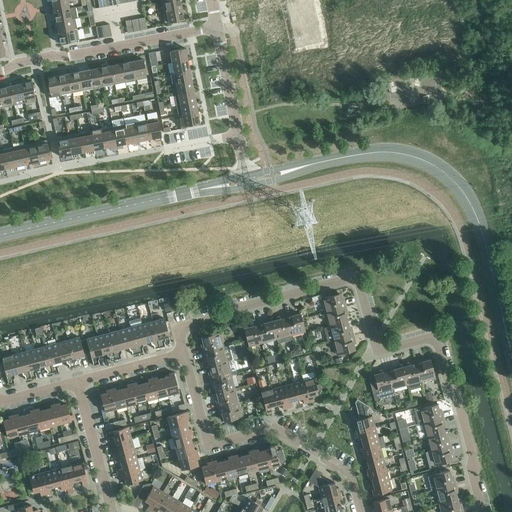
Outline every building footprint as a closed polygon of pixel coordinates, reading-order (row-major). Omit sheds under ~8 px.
[(55,0),(52,1),(54,11),(69,8),(67,0),(55,0)] [(169,0),(160,2),(162,13),(182,9),(180,0),(169,0)] [(313,0),(290,0),(298,39),(294,40),(296,49),(322,44),(313,0)] [(56,22),(75,18),(77,18),(75,7),(69,8),(54,11),(56,22)] [(182,9),(162,13),(164,23),(184,19),(182,9)] [(145,17),(138,18),(140,30),(147,29),(145,17)] [(56,22),(58,33),(77,29),(75,18),(56,22)] [(138,18),(131,20),(133,31),(140,30),(138,18)] [(109,24),(103,25),(105,37),(112,36),(109,24)] [(105,37),(103,25),(96,27),(98,38),(105,37)] [(77,29),(58,33),(60,44),(79,40),(77,29)] [(170,51),(172,62),(187,59),(185,48),(170,51)] [(143,59),(132,61),(136,80),(147,78),(143,59)] [(172,62),(174,72),(189,70),(187,59),(172,62)] [(132,61),(122,63),(125,82),(136,80),(132,61)] [(122,63),(111,65),(115,84),(125,82),(122,63)] [(111,65),(100,68),(104,86),(115,84),(111,65)] [(100,68),(90,70),(93,88),(104,86),(100,68)] [(90,70),(79,72),(83,91),(93,88),(90,70)] [(170,73),(173,84),(191,80),(189,70),(174,72),(170,73)] [(79,72),(68,74),(72,93),(83,91),(79,72)] [(68,74),(57,76),(61,95),(72,93),(68,74)] [(61,95),(57,76),(47,78),(50,97),(61,95)] [(173,84),(175,95),(194,91),(191,80),(173,84)] [(31,81),(21,84),(25,102),(36,100),(31,81)] [(21,84),(10,86),(14,105),(25,102),(21,84)] [(10,86),(0,88),(0,90),(4,107),(14,105),(10,86)] [(175,95),(177,106),(196,102),(194,91),(175,95)] [(177,106),(179,116),(198,113),(196,102),(177,106)] [(198,113),(179,116),(181,129),(187,128),(186,126),(200,123),(198,113)] [(112,121),(113,127),(117,149),(124,147),(123,144),(128,143),(124,124),(123,118),(112,121)] [(158,118),(147,120),(150,139),(155,138),(155,141),(162,140),(162,141),(162,140),(158,118)] [(147,120),(135,122),(140,144),(146,143),(145,140),(150,139),(147,120)] [(135,122),(124,124),(128,143),(132,142),(133,146),(140,144),(135,122)] [(113,127),(101,129),(105,148),(110,147),(110,150),(117,149),(113,127)] [(101,129),(90,131),(94,153),(101,152),(101,148),(105,148),(101,129)] [(90,131),(79,133),(83,152),(88,151),(88,154),(94,153),(90,131)] [(79,133),(68,135),(72,158),(79,156),(78,153),(83,152),(79,133)] [(72,158),(68,135),(56,138),(60,156),(65,155),(66,159),(72,158)] [(47,139),(36,142),(41,164),(47,163),(46,159),(51,158),(47,139)] [(36,142),(24,145),(29,163),(33,162),(34,166),(41,164),(36,142)] [(24,145),(13,147),(18,169),(24,168),(24,164),(29,163),(24,145)] [(13,147),(2,150),(6,168),(11,167),(11,171),(18,169),(13,147)] [(322,298),(326,312),(346,307),(344,301),(342,301),(340,293),(322,298)] [(326,312),(329,326),(347,322),(345,314),(348,313),(346,307),(326,312)] [(292,313),(285,315),(291,335),(305,331),(300,313),(292,315),(292,313)] [(272,321),(277,339),(278,342),(280,343),(290,340),(292,338),(291,335),(285,315),(279,317),(280,319),(272,321)] [(129,321),(131,327),(138,353),(143,352),(141,344),(147,342),(142,324),(141,318),(129,321)] [(164,318),(153,321),(160,348),(165,346),(163,338),(169,336),(164,318)] [(153,321),(142,324),(147,342),(152,340),(155,349),(160,348),(153,321)] [(264,321),(258,322),(263,343),(277,339),(272,321),(265,323),(264,321)] [(263,343),(258,322),(251,324),(252,326),(244,328),(247,340),(249,346),(263,343)] [(328,342),(333,340),(353,335),(352,328),(349,329),(347,322),(329,326),(324,328),(328,342)] [(131,327),(120,330),(125,348),(130,346),(133,355),(138,353),(131,327)] [(120,330),(109,333),(116,359),(121,358),(119,349),(125,348),(120,330)] [(201,346),(203,352),(223,347),(220,332),(202,337),(204,345),(201,346)] [(109,333),(98,336),(103,354),(108,352),(110,361),(116,359),(109,333)] [(353,335),(333,340),(337,354),(355,350),(353,342),(355,341),(353,335)] [(103,354),(98,336),(86,339),(94,365),(99,364),(97,355),(103,354)] [(79,337),(68,340),(75,366),(80,365),(78,357),(84,355),(79,337)] [(68,340),(57,343),(62,361),(67,359),(70,368),(75,366),(68,340)] [(57,343),(46,346),(53,372),(58,371),(56,362),(62,361),(57,343)] [(46,346),(35,349),(40,367),(45,365),(48,374),(53,372),(46,346)] [(209,365),(227,361),(230,360),(232,359),(228,346),(226,346),(223,347),(203,352),(205,358),(207,358),(209,365)] [(35,349),(24,352),(31,378),(36,377),(34,368),(40,367),(35,349)] [(24,352),(13,355),(18,373),(23,371),(26,380),(31,378),(24,352)] [(18,373),(13,355),(2,358),(9,384),(14,383),(12,374),(18,373)] [(422,359),(415,361),(421,381),(435,377),(430,359),(422,362),(422,359)] [(209,373),(211,380),(231,374),(227,361),(209,365),(211,373),(209,373)] [(402,367),(407,385),(408,388),(410,389),(420,386),(422,384),(421,381),(415,361),(409,363),(410,365),(402,367)] [(394,367),(387,368),(393,389),(407,385),(402,367),(395,369),(394,367)] [(393,389),(387,368),(381,370),(382,372),(374,375),(374,376),(368,377),(375,400),(395,394),(393,389)] [(169,376),(164,378),(168,395),(179,392),(174,372),(169,374),(169,376)] [(302,375),(303,381),(309,402),(314,401),(312,395),(318,394),(318,391),(319,388),(319,386),(316,385),(313,372),(302,375)] [(215,386),(217,393),(235,388),(231,374),(211,380),(212,386),(215,386)] [(157,377),(152,378),(158,397),(168,395),(164,378),(158,379),(157,377)] [(148,382),(143,383),(147,400),(158,397),(152,378),(148,379),(148,382)] [(303,381),(293,383),(297,400),(303,398),(304,404),(309,402),(303,381)] [(136,382),(132,384),(137,403),(147,400),(143,383),(137,385),(136,382)] [(293,383),(282,386),(288,408),(293,407),(292,401),(297,400),(293,383)] [(128,387),(122,389),(126,406),(137,403),(132,384),(127,385),(128,387)] [(282,386),(272,389),(276,405),(282,404),(283,409),(288,408),(282,386)] [(115,388),(111,389),(116,408),(126,406),(122,389),(116,390),(115,388)] [(216,401),(218,408),(238,402),(235,388),(217,393),(219,401),(216,401)] [(116,408),(111,389),(106,390),(107,393),(101,395),(105,411),(116,408)] [(276,405),(272,389),(261,392),(267,414),(272,412),(271,407),(276,405)] [(432,390),(425,392),(427,400),(434,398),(432,390)] [(355,427),(357,432),(375,427),(372,416),(367,417),(365,411),(368,406),(357,399),(351,410),(354,421),(356,420),(358,426),(355,427)] [(238,402),(218,408),(220,414),(222,414),(224,421),(242,417),(238,402)] [(60,403),(55,404),(60,423),(71,421),(67,404),(60,405),(60,403)] [(51,408),(45,409),(50,426),(60,423),(55,404),(50,405),(51,408)] [(419,424),(423,423),(443,418),(441,411),(439,412),(437,404),(421,408),(420,407),(414,408),(419,424)] [(39,408),(34,410),(39,429),(50,426),(45,409),(40,411),(39,408)] [(30,413),(24,415),(29,432),(39,429),(34,410),(30,411),(30,413)] [(167,417),(170,427),(187,423),(185,417),(188,416),(187,411),(167,417)] [(18,414),(13,415),(19,435),(29,432),(24,415),(19,417),(18,414)] [(19,435),(13,415),(9,416),(9,419),(3,421),(8,437),(19,435)] [(423,423),(427,437),(445,432),(443,425),(445,424),(443,418),(423,423)] [(397,422),(399,429),(406,427),(404,420),(397,422)] [(170,427),(173,438),(192,433),(191,428),(188,429),(187,423),(170,427)] [(114,436),(115,442),(131,438),(128,427),(107,433),(108,438),(114,436)] [(360,436),(362,441),(378,437),(375,427),(357,432),(358,437),(360,436)] [(427,437),(430,451),(451,445),(449,439),(447,440),(445,432),(427,437)] [(77,433),(64,436),(65,442),(79,438),(77,433)] [(173,438),(176,448),(192,444),(191,438),(194,437),(192,433),(173,438)] [(361,448),(362,453),(381,448),(378,437),(362,441),(363,447),(361,448)] [(111,449),(112,454),(134,448),(131,438),(115,442),(117,447),(111,449)] [(77,441),(67,443),(69,451),(80,449),(77,441)] [(148,452),(156,450),(154,442),(146,444),(148,452)] [(176,448),(178,459),(198,453),(197,449),(194,450),(192,444),(176,448)] [(285,462),(282,449),(276,451),(274,445),(269,446),(270,449),(264,450),(269,467),(285,462)] [(451,445),(430,451),(426,452),(430,467),(429,467),(429,468),(436,466),(435,466),(435,465),(452,460),(450,452),(452,452),(451,445)] [(119,457),(121,463),(137,458),(134,448),(112,454),(114,459),(119,457)] [(366,457),(367,462),(383,458),(381,448),(362,453),(363,457),(366,457)] [(258,449),(253,450),(258,470),(269,467),(264,450),(259,452),(258,449)] [(249,454),(243,456),(248,472),(258,470),(253,450),(249,452),(249,454)] [(198,453),(178,459),(181,469),(198,465),(197,459),(199,458),(198,453)] [(237,455),(232,456),(238,475),(248,472),(243,456),(238,457),(237,455)] [(228,460),(223,461),(227,478),(238,475),(232,456),(228,457),(228,460)] [(117,470),(118,475),(140,469),(137,458),(121,463),(122,469),(117,470)] [(366,468),(368,473),(386,468),(383,458),(367,462),(369,468),(366,468)] [(412,470),(417,468),(414,458),(409,459),(412,470)] [(211,461),(217,481),(218,485),(228,482),(227,478),(223,461),(217,463),(216,460),(211,461)] [(204,484),(217,481),(211,461),(207,463),(207,465),(201,467),(203,474),(201,474),(200,476),(199,478),(200,482),(202,483),(204,484)] [(82,462),(71,465),(76,481),(81,479),(83,485),(88,484),(82,462)] [(71,465),(61,468),(67,489),(72,488),(70,482),(76,481),(71,465)] [(61,468),(50,470),(55,486),(60,485),(62,491),(67,489),(61,468)] [(371,478),(373,483),(389,479),(386,468),(368,473),(369,478),(371,478)] [(140,469),(118,475),(119,480),(125,478),(126,484),(129,483),(132,485),(134,485),(135,482),(142,480),(140,469)] [(318,486),(321,497),(340,492),(338,487),(336,488),(334,482),(332,483),(320,476),(322,472),(315,469),(309,480),(318,486)] [(50,470),(40,473),(46,495),(51,494),(49,488),(55,486),(50,470)] [(432,475),(435,489),(456,484),(454,477),(452,478),(449,470),(432,475)] [(46,495),(40,473),(29,476),(33,492),(39,491),(41,496),(46,495)] [(389,479),(373,483),(374,489),(372,489),(373,495),(392,490),(389,479)] [(435,489),(439,503),(457,498),(455,491),(457,490),(456,484),(435,489)] [(137,496),(142,499),(148,489),(143,486),(137,496)] [(147,508),(152,511),(163,491),(153,486),(145,500),(150,503),(147,508)] [(207,494),(216,499),(220,492),(211,487),(207,494)] [(156,511),(159,508),(164,511),(172,497),(163,491),(152,511),(153,511),(156,511)] [(321,497),(324,508),(340,503),(339,498),(341,497),(340,492),(321,497)] [(175,511),(181,502),(172,497),(164,511),(175,511)] [(248,498),(243,508),(249,511),(259,511),(260,511),(263,507),(260,505),(259,502),(258,501),(255,502),(248,498)] [(372,509),(372,511),(379,511),(392,509),(389,498),(373,502),(374,508),(372,509)] [(439,503),(441,511),(461,511),(463,511),(461,505),(459,506),(457,498),(439,503)] [(15,509),(15,511),(38,511),(38,509),(32,511),(31,505),(22,507),(21,502),(7,506),(9,511),(15,509)] [(188,511),(191,508),(181,502),(175,511),(188,511)] [(324,508),(325,511),(344,511),(344,508),(342,509),(340,503),(324,508)]
